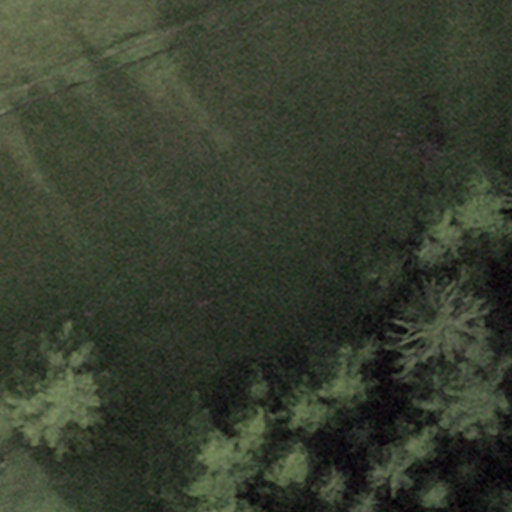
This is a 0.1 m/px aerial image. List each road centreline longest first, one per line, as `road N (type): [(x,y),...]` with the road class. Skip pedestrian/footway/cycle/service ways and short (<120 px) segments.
road 1 (track): [(0,108),(307,0)]
road 2 (track): [(0,432),(41,403),(50,370),(13,339),(0,338)]
